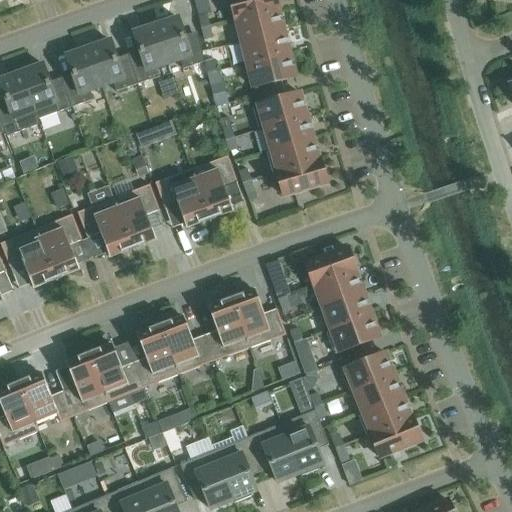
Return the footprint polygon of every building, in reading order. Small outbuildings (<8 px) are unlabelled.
[(232,22),(236,21),(236,20),(277,10),(278,11),(279,10),(276,0),(229,0),(230,1),(226,2),(232,22)] [(236,20),(236,21),(242,42),(283,32),(278,11),(277,10),(236,20)] [(169,18),(155,23),(168,64),(180,61),(183,70),(205,63),(198,38),(186,42),(178,19),(170,21),(169,18)] [(168,64),(155,23),(141,27),(142,31),(133,34),(141,57),(130,60),(138,85),(160,77),(157,68),(168,64)] [(242,42),(247,64),(289,54),(283,32),(242,42)] [(138,85),(130,60),(118,64),(110,41),(102,44),(101,41),(87,46),(101,87),(113,83),(116,92),(138,85)] [(63,84),(71,108),(93,100),(90,91),(101,87),(87,46),(73,51),(74,54),(66,57),(74,80),(63,84)] [(232,74),(246,72),(241,47),(227,50),(232,74)] [(289,54),(247,64),(254,89),(295,78),(289,54)] [(37,121),(71,108),(63,84),(51,88),(43,65),(35,68),(33,65),(20,70),(36,116),(37,121)] [(36,116),(20,70),(6,75),(7,79),(0,81),(0,85),(7,104),(0,107),(0,119),(5,133),(7,137),(29,129),(25,120),(36,116)] [(208,84),(214,112),(221,111),(216,82),(208,84)] [(258,105),(265,129),(306,117),(299,94),(258,105)] [(265,129),(271,150),(272,151),(312,139),(306,117),(265,129)] [(162,131),(137,138),(140,149),(164,142),(162,131)] [(267,151),(273,175),(319,161),(318,160),(312,139),(272,151),(271,150),(267,151)] [(228,157),(191,170),(210,220),(233,212),(224,188),(237,184),(228,157)] [(319,161),(273,175),(279,194),(283,193),(284,197),(327,185),(320,160),(318,160),(319,161)] [(191,170),(155,184),(165,210),(178,205),(186,229),(210,220),(191,170)] [(253,200),(274,193),(269,179),(248,186),(253,200)] [(150,186),(114,200),(133,249),(156,240),(147,217),(160,212),(150,186)] [(54,213),(68,210),(65,195),(51,197),(54,213)] [(133,249),(114,200),(77,214),(87,240),(100,235),(109,258),(133,249)] [(72,216),(36,230),(56,280),(79,270),(70,247),(83,242),(72,216)] [(56,280),(36,230),(0,245),(11,271),(24,266),(33,289),(56,280)] [(314,288),(315,288),(315,287),(355,272),(355,273),(356,273),(348,249),(305,264),(314,288)] [(315,287),(315,288),(322,308),(323,308),(363,294),(355,273),(355,272),(315,287)] [(255,290),(231,299),(250,349),(286,336),(276,309),(263,314),(255,290)] [(318,309),(326,331),(370,315),(363,294),(323,308),(322,308),(318,309)] [(250,349),(231,299),(208,307),(217,331),(204,336),(214,362),(250,349)] [(370,315),(326,331),(334,355),(379,339),(370,315)] [(214,362),(204,336),(192,340),(183,317),(160,326),(179,375),(214,362)] [(179,375),(160,326),(137,335),(146,358),(133,363),(144,389),(179,375)] [(294,344),(297,364),(332,359),(328,339),(294,344)] [(144,389),(133,363),(121,368),(112,344),(89,354),(109,403),(144,389)] [(75,386),(63,391),(74,418),(109,403),(89,354),(66,363),(75,386)] [(341,371),(350,394),(394,377),(385,354),(341,371)] [(283,387),(300,381),(295,368),(278,375),(283,387)] [(41,373),(18,383),(35,423),(36,423),(57,414),(60,423),(74,418),(63,391),(51,396),(41,373)] [(229,392),(247,391),(246,376),(228,377),(229,392)] [(350,394),(359,416),(402,398),(394,377),(350,394)] [(35,423),(18,383),(0,390),(0,404),(5,416),(0,418),(0,439),(3,448),(39,432),(36,423),(35,423)] [(367,437),(371,436),(370,435),(411,419),(411,418),(402,398),(359,416),(367,437)] [(300,474),(300,475),(301,477),(319,470),(318,467),(324,465),(315,444),(326,439),(315,411),(281,425),(300,474)] [(370,435),(371,436),(380,458),(422,441),(412,418),(411,418),(411,419),(370,435)] [(300,474),(281,425),(247,439),(259,466),(269,462),(278,483),(300,475),(300,474)] [(141,436),(146,447),(162,439),(157,429),(141,436)] [(247,439),(214,452),(234,501),(233,501),(234,504),(252,497),(251,494),(257,492),(248,471),(259,466),(247,439)] [(234,501),(214,452),(180,466),(191,494),(202,489),(211,510),(233,501),(234,501)] [(151,511),(177,511),(173,501),(184,496),(173,469),(139,483),(151,511)] [(151,511),(139,483),(106,497),(111,511),(151,511)] [(111,511),(106,497),(72,511),(111,511)] [(452,511),(447,501),(423,511),(452,511)]
